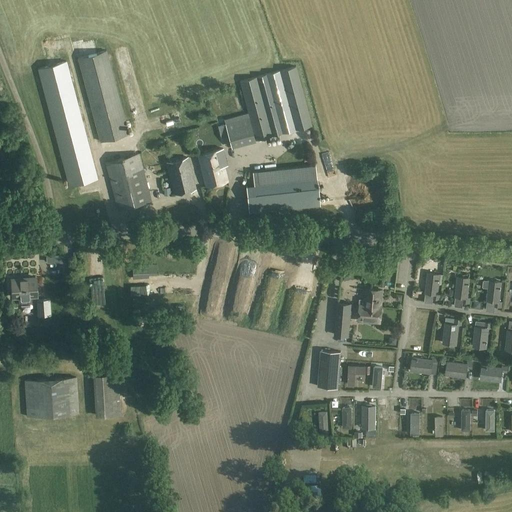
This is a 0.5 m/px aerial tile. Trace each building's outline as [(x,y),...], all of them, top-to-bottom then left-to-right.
[(107,50),(78,58),(100,142),(129,134),(107,50)] [(67,61),(38,69),(69,186),(98,179),(67,61)] [(295,67),(257,77),(273,136),(311,126),(295,67)] [(273,136),(257,77),(239,81),(249,117),(255,140),(273,136)] [(183,119),(179,112),(173,115),(176,123),(183,119)] [(255,140),(249,117),(225,123),(231,148),(256,142),(255,140)] [(223,148),(198,154),(206,186),(228,181),(224,166),(227,165),(223,148)] [(117,209),(152,201),(140,153),(105,162),(117,209)] [(188,158),(167,163),(175,194),(196,189),(188,158)] [(326,164),(330,175),(337,173),(333,162),(326,164)] [(317,178),(246,186),(249,214),(320,206),(317,178)] [(157,264),(132,265),(133,276),(149,276),(149,272),(157,272),(157,264)] [(13,297),(37,296),(36,278),(29,278),(28,270),(19,271),(19,279),(12,279),(13,297)] [(438,294),(441,274),(427,272),(424,293),(433,295),(433,299),(440,300),(441,294),(438,294)] [(463,298),(463,303),(470,304),(470,298),(468,298),(471,278),(467,277),(457,276),(454,297),(455,297),(463,298)] [(489,280),(489,281),(484,280),(483,281),(483,287),(483,288),(488,288),(486,301),(495,302),(495,307),(502,308),(502,302),(500,301),(502,282),(489,280)] [(359,300),(359,304),(381,306),(382,306),(381,306),(382,291),(366,289),(365,301),(359,300)] [(24,313),(35,313),(35,300),(24,300),(24,313)] [(50,300),(37,300),(38,316),(51,315),(50,300)] [(349,320),(350,320),(352,303),(336,302),(335,318),(349,320)] [(381,306),(359,304),(360,305),(358,321),(366,321),(367,321),(370,321),(370,322),(380,323),(381,306)] [(349,320),(335,318),(334,336),(349,337),(350,320),(349,320)] [(445,322),(442,344),(457,345),(459,326),(462,326),(463,319),(446,318),(445,322)] [(475,325),(472,347),(487,349),(489,329),(492,329),(493,323),(476,321),(475,325)] [(320,350),(317,387),(338,389),(341,352),(320,350)] [(411,369),(427,371),(432,372),(431,374),(436,375),(438,358),(432,357),(432,359),(412,357),(411,369)] [(467,360),(467,363),(446,361),(444,376),(466,378),(467,368),(472,369),(473,361),(467,360)] [(480,380),(501,382),(502,372),(507,372),(508,365),(502,365),(502,367),(482,365),(480,380)] [(355,374),(362,374),(365,375),(365,367),(349,366),(348,386),(355,386),(355,374)] [(372,366),(371,386),(378,386),(380,367),(372,366)] [(119,374),(93,376),(95,417),(121,415),(119,374)] [(77,377),(24,380),(27,417),(79,413),(77,377)] [(362,428),(367,428),(375,428),(376,405),(362,405),(362,428)] [(342,407),(342,428),(351,428),(351,407),(342,407)] [(398,408),(389,408),(389,429),(398,429),(398,408)] [(470,430),(470,416),(470,410),(461,410),(461,431),(470,431),(470,430)] [(485,410),(485,431),(494,431),(495,410),(485,410)] [(327,411),(319,411),(320,434),(329,434),(327,411)] [(419,417),(419,413),(410,413),(410,435),(419,435),(419,432),(419,417)] [(443,416),(435,416),(436,436),(443,436),(443,416)] [(493,467),(492,451),(480,452),(481,468),(493,467)] [(465,469),(464,452),(452,453),(453,470),(465,469)] [(297,462),(307,462),(306,454),(296,454),(297,462)] [(437,470),(436,454),(424,455),(425,471),(437,470)] [(408,472),(407,455),(395,456),(397,472),(408,472)] [(380,473),(379,456),(367,457),(368,474),(380,473)]
